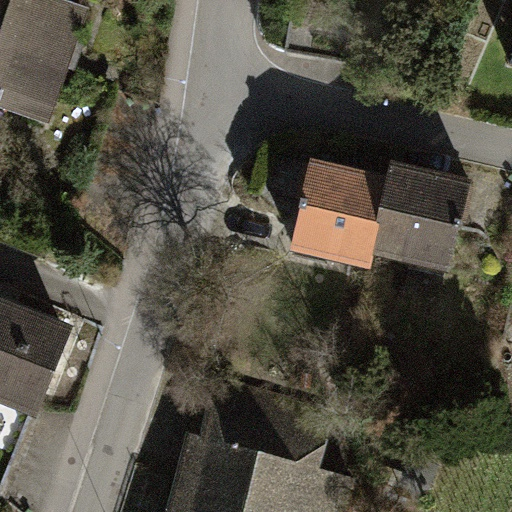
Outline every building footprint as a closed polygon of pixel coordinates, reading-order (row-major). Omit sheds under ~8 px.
[(63,0),(0,0),(0,100),(47,116),(83,7),(63,0)] [(371,262),(373,250),(389,177),(312,161),(293,246),(371,262)] [(391,166),(389,177),(373,250),(445,265),(454,224),(460,225),(469,182),(391,166)] [(0,303),(0,392),(33,405),(63,329),(0,303)] [(216,384),(201,439),(320,471),(335,417),(216,384)] [(192,436),(172,511),(350,511),(359,482),(320,471),(201,439),(192,436)] [(426,487),(434,466),(412,458),(404,479),(426,487)]
